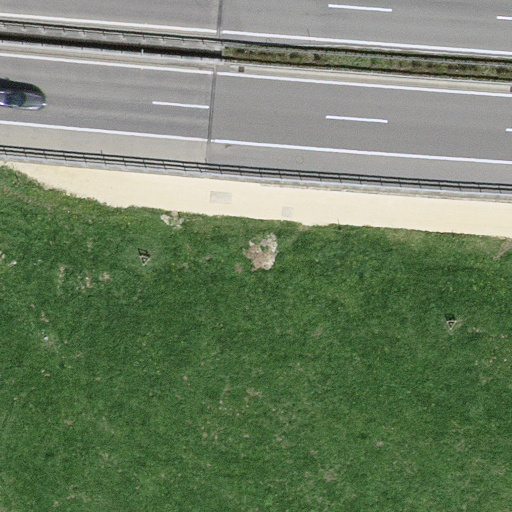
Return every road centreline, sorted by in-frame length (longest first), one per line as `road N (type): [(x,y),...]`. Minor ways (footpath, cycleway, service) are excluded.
road 1 (track): [(0,92),(59,177),(201,200),(511,219)]
road 2 (motorway): [(0,87),(511,128)]
road 3 (motorway): [(511,17),(271,0)]
